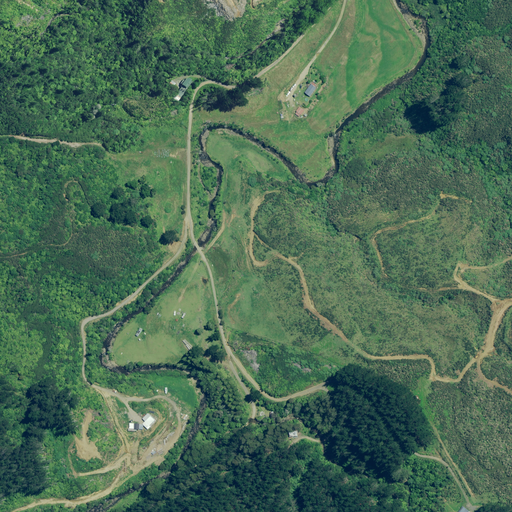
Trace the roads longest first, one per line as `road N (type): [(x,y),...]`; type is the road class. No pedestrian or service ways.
road 1 (unclassified): [(332,0),(240,82),(194,83),(188,216),(247,416),(223,451),(125,511)]
road 2 (track): [(226,356),(265,396),(344,381),(382,407),(403,440),(446,461),(475,511)]
